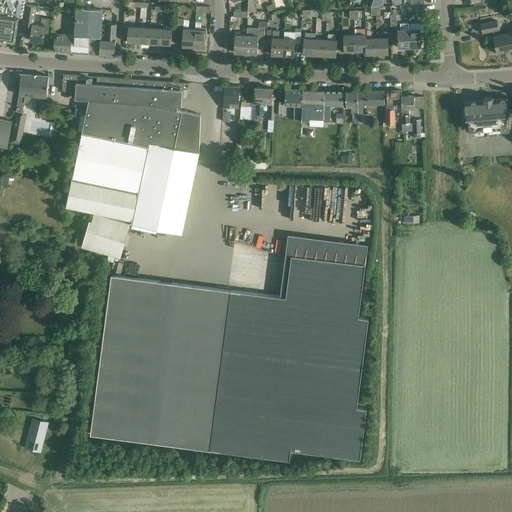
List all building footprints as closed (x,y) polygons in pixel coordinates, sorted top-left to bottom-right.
[(0,0),(0,39),(15,42),(19,17),(18,17),(20,4),(18,0),(0,0)] [(74,53),(100,54),(102,25),(103,10),(83,9),(83,0),(77,0),(75,35),(74,53)] [(266,6),(269,12),(275,9),(272,3),(266,6)] [(28,5),(24,32),(31,33),(30,40),(32,40),(32,41),(37,42),(37,41),(43,42),(44,33),(48,34),(49,26),(48,26),(49,18),(42,17),(41,25),(33,24),(36,6),(28,5)] [(195,29),(189,29),(189,20),(184,20),(184,19),(178,18),(177,32),(183,33),(182,46),(194,47),(195,29)] [(247,35),(246,53),(257,54),(258,40),(264,40),(265,31),(265,27),(267,27),(267,21),(259,21),(259,28),(247,28),(247,35)] [(482,34),(492,32),(499,30),(497,21),(490,22),(480,24),(482,34)] [(107,25),(102,25),(100,54),(115,55),(117,24),(107,23),(107,25)] [(398,48),(410,47),(409,23),(400,24),(400,30),(398,30),(398,38),(398,48)] [(419,23),(409,23),(410,47),(421,47),(420,29),(419,29),(419,23)] [(138,43),(139,27),(128,26),(128,32),(127,42),(138,43)] [(149,43),(150,28),(139,27),(138,43),(149,43)] [(195,29),(194,47),(205,48),(207,27),(201,27),(201,29),(195,29)] [(160,44),(161,28),(150,28),(149,43),(160,44)] [(161,28),(160,44),(171,45),(172,29),(161,28)] [(284,38),(282,55),(294,56),(294,44),(300,44),(301,34),(301,28),(295,28),(295,31),(294,39),(284,38)] [(271,55),(282,55),(284,38),(279,38),(279,31),(267,30),(266,42),(272,42),(271,55)] [(234,52),(246,53),(247,35),(240,35),(240,33),(235,32),(234,52)] [(511,50),(511,32),(493,36),(497,54),(511,50)] [(55,33),(54,41),(54,51),(74,53),(75,35),(69,35),(69,34),(55,33)] [(355,35),(343,35),(344,41),(344,51),(355,51),(355,35)] [(355,51),(366,51),(365,39),(366,39),(366,35),(355,35),(355,51)] [(303,54),(314,55),(315,39),(304,38),(304,44),(303,54)] [(366,54),(377,54),(377,38),(366,39),(365,39),(366,51),(366,54)] [(388,38),(377,38),(377,54),(388,54),(388,38)] [(325,56),(326,40),(315,39),(314,55),(325,56)] [(326,40),(325,56),(336,56),(337,46),(337,40),(326,40)] [(19,95),(16,111),(22,113),(24,102),(31,102),(31,95),(47,97),(48,86),(49,76),(21,73),(20,83),(19,95)] [(82,246),(109,254),(107,261),(113,262),(115,256),(120,257),(130,223),(182,233),(200,152),(199,152),(201,115),(183,111),(177,109),(177,106),(181,106),(182,99),(183,99),(183,93),(184,83),(189,83),(189,85),(190,85),(190,83),(97,76),(97,84),(92,84),(92,80),(91,78),(90,77),(88,78),(87,79),(77,79),(77,75),(77,74),(63,73),(62,90),(76,91),(75,98),(89,99),(67,204),(94,212),(92,221),(89,220),(82,246)] [(239,103),(239,96),(240,86),(225,85),(223,118),(229,118),(230,102),(239,103)] [(263,104),(264,88),(255,87),(254,103),(258,103),(257,120),(262,120),(263,104)] [(274,119),(275,101),(275,97),(272,97),(273,88),(264,88),(263,104),(269,104),(268,127),(274,128),(274,119)] [(302,121),(303,90),(286,89),(285,105),(294,106),(294,120),(302,121)] [(310,118),(324,119),(325,91),(303,90),(302,121),(310,121),(310,118)] [(387,110),(386,110),(386,124),(394,124),(395,124),(395,114),(394,103),(402,102),(401,95),(401,90),(386,91),(387,101),(387,110)] [(343,107),(343,101),(344,91),(325,91),(324,119),(324,120),(330,120),(331,106),(343,107)] [(352,120),(358,120),(358,91),(345,91),(345,107),(351,107),(351,113),(352,113),(352,120)] [(385,91),(358,91),(358,120),(358,123),(369,123),(369,114),(363,114),(363,105),(371,105),(372,106),(375,106),(375,105),(385,105),(385,101),(385,91)] [(410,131),(410,123),(409,108),(415,108),(414,95),(401,95),(402,102),(402,110),(402,131),(410,131)] [(467,130),(488,129),(493,128),(494,134),(510,133),(507,98),(494,99),(493,97),(483,98),(483,100),(465,102),(466,106),(463,106),(464,115),(466,115),(467,130)] [(275,101),(274,119),(282,120),(283,102),(275,101)] [(240,102),(239,121),(250,121),(251,103),(240,102)] [(0,147),(6,149),(12,121),(0,119),(0,147)] [(20,144),(22,134),(12,132),(10,142),(20,144)] [(4,174),(2,187),(8,188),(10,175),(4,174)] [(91,434),(210,449),(359,468),(366,409),(357,408),(370,309),(361,308),(369,245),(288,235),(280,297),(231,290),(112,275),(91,434)] [(56,393),(66,394),(68,367),(58,366),(56,393)] [(33,418),(29,433),(45,437),(49,422),(33,418)]
